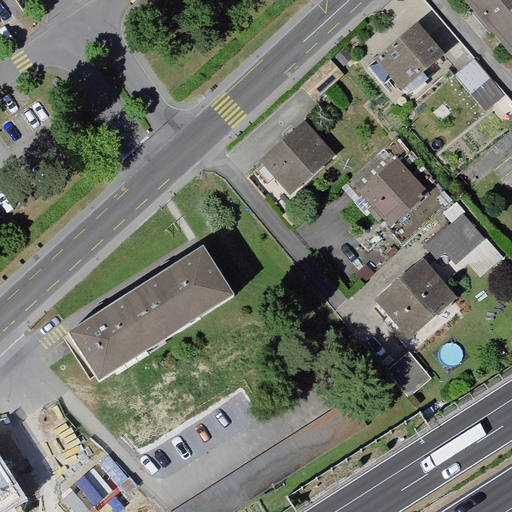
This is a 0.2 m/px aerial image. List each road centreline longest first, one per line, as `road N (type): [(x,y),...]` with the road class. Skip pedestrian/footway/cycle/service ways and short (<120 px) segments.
road 1 (residential): [(186,150),(91,12),(53,38),(158,176)]
road 2 (tertiary): [(186,150),(349,0)]
road 3 (tertiary): [(0,321),(158,176)]
road 4 (motorway): [(511,419),(366,511)]
